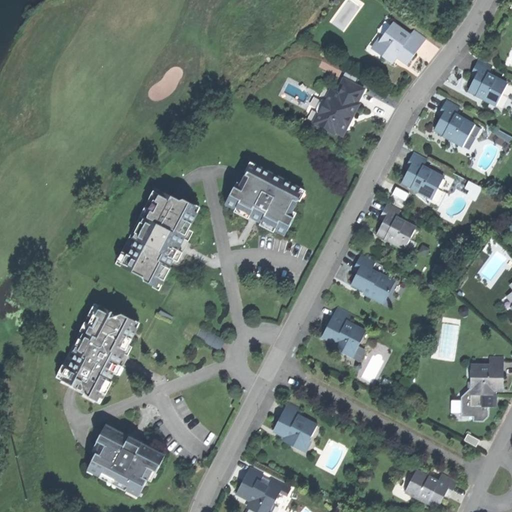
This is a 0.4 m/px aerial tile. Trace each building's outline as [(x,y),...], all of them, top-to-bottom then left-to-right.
[(390,23),(371,49),(386,60),(391,54),(405,64),(413,52),(423,39),(411,30),(407,35),(390,23)] [(324,59),(320,66),(337,75),(341,68),(324,59)] [(489,66),(476,59),(472,67),(468,74),(472,76),(467,88),(476,93),(477,91),(482,94),(480,98),(494,105),(505,82),(486,73),(489,66)] [(343,79),(336,93),(353,102),(360,88),(343,79)] [(336,93),(329,90),(325,98),(327,102),(323,110),(318,112),(314,120),(332,130),(334,128),(341,131),(345,124),(343,119),(345,116),(350,114),(352,109),(356,103),(353,102),(336,93)] [(457,106),(444,99),(439,108),(436,113),(439,116),(433,128),(442,133),(443,131),(449,135),(447,138),(460,145),(472,123),(453,113),(457,106)] [(425,157),(412,151),(408,159),(404,167),(407,168),(401,180),(411,185),(411,184),(417,187),(415,191),(430,199),(441,176),(421,166),(425,157)] [(302,188),(251,162),(237,188),(233,185),(224,202),(249,215),(250,211),(256,214),(262,217),(260,220),(284,233),(292,216),(288,214),(302,188)] [(153,186),(115,262),(142,276),(143,280),(158,287),(169,265),(168,264),(171,257),(176,260),(181,250),(177,248),(180,243),(182,237),(187,239),(192,230),(187,228),(198,206),(181,198),(178,199),(153,186)] [(399,208),(385,202),(381,211),(377,218),(381,220),(375,233),(384,237),(385,235),(391,238),(389,242),(403,249),(414,226),(395,217),(399,208)] [(374,260),(359,253),(355,263),(351,270),(356,272),(350,284),(367,293),(365,295),(381,303),(392,281),(369,269),(374,260)] [(116,316),(92,304),(54,377),(84,393),(84,396),(92,400),(95,395),(101,399),(110,381),(108,380),(118,359),(134,328),(128,325),(131,320),(119,314),(116,316)] [(336,306),(331,314),(345,321),(349,313),(336,306)] [(345,321),(331,314),(326,326),(320,337),(336,345),(333,349),(350,358),(363,331),(345,321)] [(488,365),(470,365),(469,394),(488,394),(488,390),(502,390),(502,375),(503,357),(488,357),(488,365)] [(300,409),(286,402),(279,415),(272,430),(288,438),(286,443),(302,451),(310,436),(307,434),(313,423),(297,414),(300,409)] [(127,437),(104,425),(93,447),(97,449),(86,469),(137,495),(150,470),(154,472),(163,455),(139,443),(138,445),(132,442),(126,439),(127,437)] [(264,475),(248,467),(241,481),(235,493),(251,502),(248,508),(254,511),(267,511),(274,500),(271,498),(275,491),(278,492),(282,485),(270,479),(266,485),(260,482),(264,475)] [(415,470),(404,492),(418,499),(419,495),(427,499),(426,501),(437,507),(443,495),(448,497),(452,490),(456,481),(440,473),(436,481),(415,470)]
